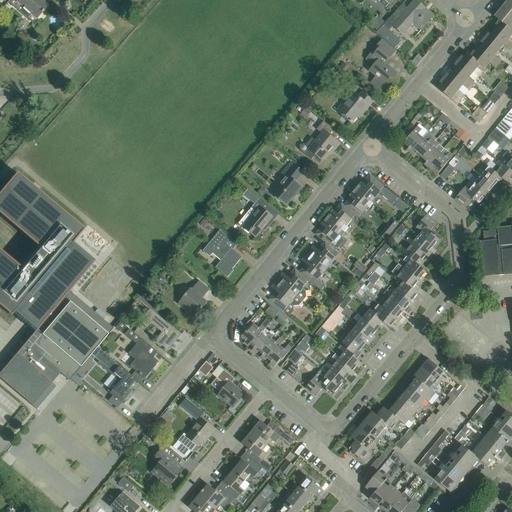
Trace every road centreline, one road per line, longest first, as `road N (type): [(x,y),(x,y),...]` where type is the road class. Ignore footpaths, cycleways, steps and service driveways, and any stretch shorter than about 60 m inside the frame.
road 1 (residential): [(271,386),(322,428),(335,427),(456,281),(457,237)]
road 2 (residential): [(215,333),(368,144)]
road 3 (residential): [(168,511),(271,386)]
road 4 (residential): [(368,144),(467,21)]
road 5 (residential): [(457,237),(452,214),(368,144)]
